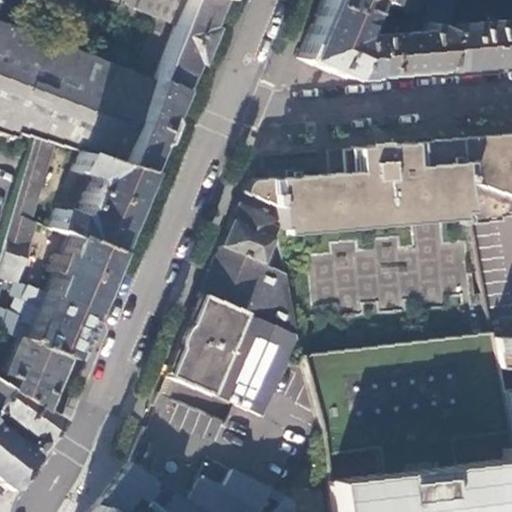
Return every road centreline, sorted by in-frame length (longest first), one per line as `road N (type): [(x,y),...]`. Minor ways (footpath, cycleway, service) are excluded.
road 1 (residential): [(39,511),(88,431),(227,94)]
road 2 (tertiary): [(511,87),(296,106),(227,94)]
